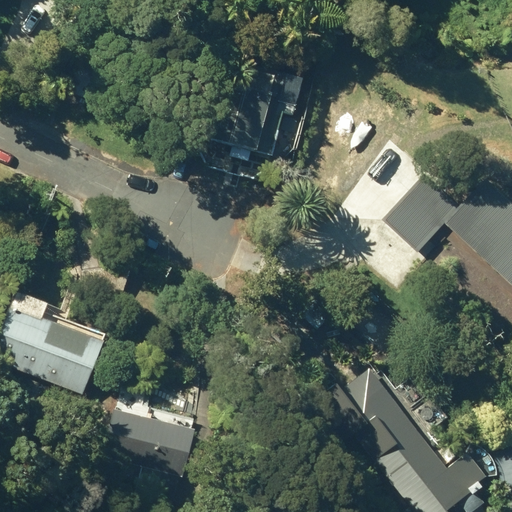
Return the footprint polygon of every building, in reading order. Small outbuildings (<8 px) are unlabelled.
[(70,91),(93,100),(105,67),(82,59),(70,91)] [(221,77),(206,136),(235,143),(232,154),(251,160),(255,147),(276,153),(287,110),(292,111),(296,96),(291,95),(221,77)] [(448,218),(463,202),(428,169),(385,215),(421,248),(448,218)] [(511,187),(493,170),(463,202),(448,218),(511,277),(511,187)] [(0,341),(0,359),(85,393),(108,338),(46,313),(51,300),(21,288),(0,341)] [(305,311),(320,326),(337,308),(322,293),(305,311)] [(488,484),(484,478),(490,474),(472,451),(452,466),(376,369),(350,388),(333,366),(318,378),(328,391),(312,404),(343,442),(357,431),(419,511),(453,511),(452,509),(463,499),(472,511),(473,511),(488,501),(479,490),(488,484)] [(140,490),(179,501),(198,427),(118,406),(106,454),(146,464),(140,490)] [(511,447),(498,451),(510,503),(511,502),(511,447)]
